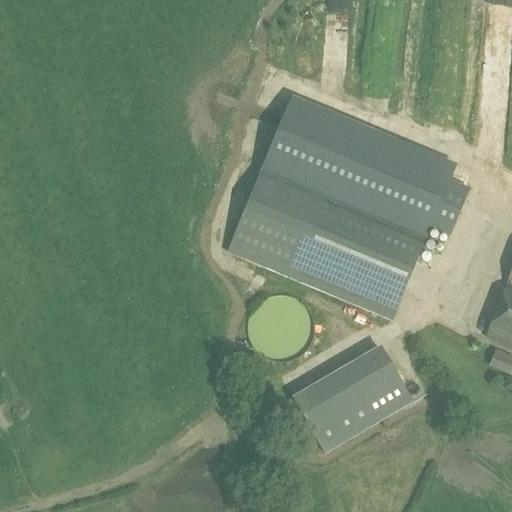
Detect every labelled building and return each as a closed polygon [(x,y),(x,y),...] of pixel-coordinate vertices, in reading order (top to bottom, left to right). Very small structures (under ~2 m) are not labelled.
[(452,29),(471,31),(472,17),(454,15),(452,29)] [(285,80),(294,88),(308,74),(298,65),(285,80)] [(511,102),(495,102),(493,146),(511,146),(511,102)] [(269,160),(230,252),(296,280),(392,320),(430,228),(269,160)] [(511,274),(487,338),(511,348),(511,274)] [(248,337),(250,343),(253,350),(257,354),(262,358),(268,362),(274,363),(278,364),(284,364),(290,363),(300,358),(303,355),(307,352),(311,346),(314,335),(314,325),(312,317),(307,310),(301,304),(295,300),(289,299),(283,297),(274,298),(263,302),(257,307),(253,312),(250,317),(248,324),(247,331),(248,337)] [(383,353),(365,364),(378,385),(395,375),(383,353)] [(511,359),(496,353),(489,369),(509,377),(511,368),(511,359)]
